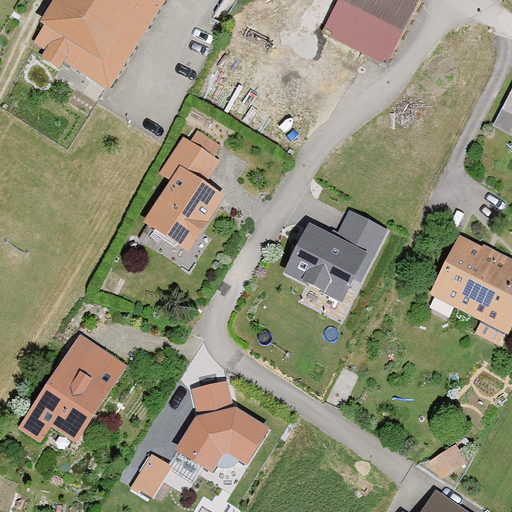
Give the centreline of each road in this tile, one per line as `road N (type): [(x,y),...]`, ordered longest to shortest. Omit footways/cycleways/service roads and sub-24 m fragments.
road 1 (residential): [(437,0),(402,72),(331,134),(245,262),(215,327),(228,351),(398,463)]
road 2 (unknown): [(341,395),(398,298),(511,59)]
